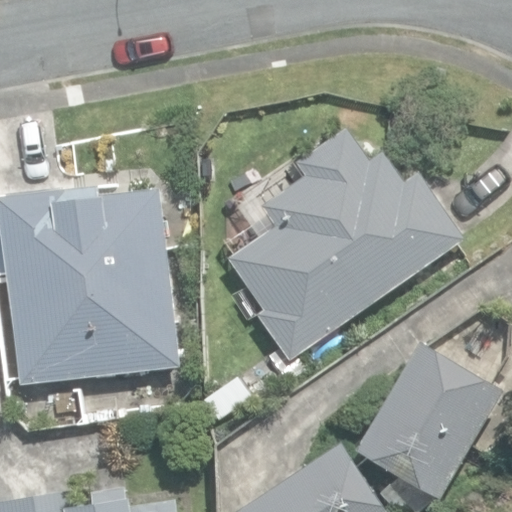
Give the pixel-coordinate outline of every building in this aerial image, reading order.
[(261,313),(293,360),(468,240),(420,170),(406,179),(386,150),(374,159),(352,126),(300,161),(309,174),(266,203),(280,224),(232,257),(268,309),(261,313)] [(4,194),(22,380),(181,365),(164,189),(104,194),(104,184),(4,194)] [(426,338),(361,447),(403,469),(393,484),(414,511),(423,511),(444,496),(509,387),(426,338)] [(222,420),(257,397),(240,376),(208,397),(222,420)] [(240,508),(242,511),(395,511),(350,439),(240,508)] [(184,511),(183,500),(141,506),(139,498),(129,499),(128,488),(96,493),(97,505),(85,507),(83,487),(0,497),(0,511),(184,511)]
